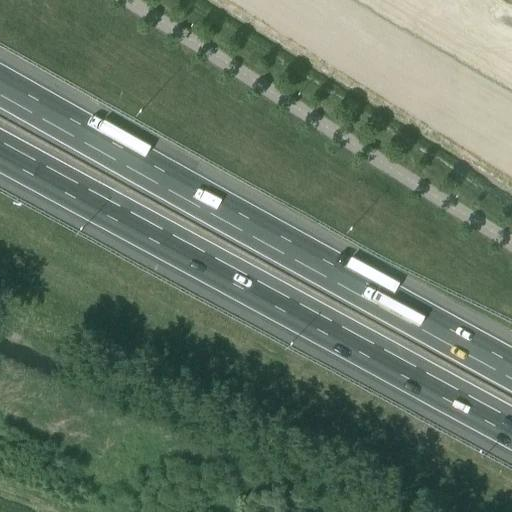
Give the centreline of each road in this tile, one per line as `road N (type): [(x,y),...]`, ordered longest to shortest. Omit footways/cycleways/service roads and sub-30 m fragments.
road 1 (motorway): [(511,364),(0,81)]
road 2 (motorway): [(0,158),(511,436)]
